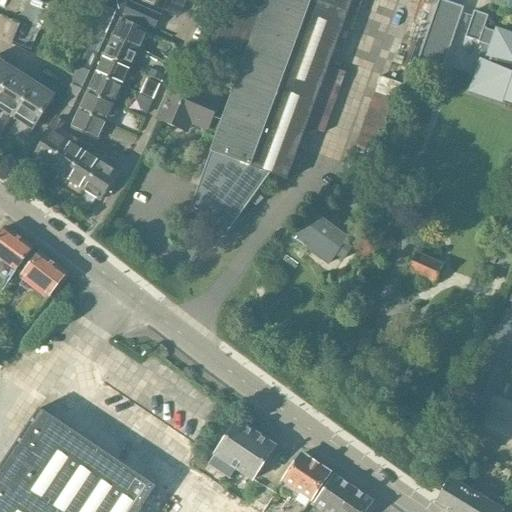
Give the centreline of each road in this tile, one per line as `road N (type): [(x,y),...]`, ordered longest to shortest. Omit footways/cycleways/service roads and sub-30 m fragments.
road 1 (tertiary): [(417,511),(0,197)]
road 2 (residential): [(118,192),(203,0)]
